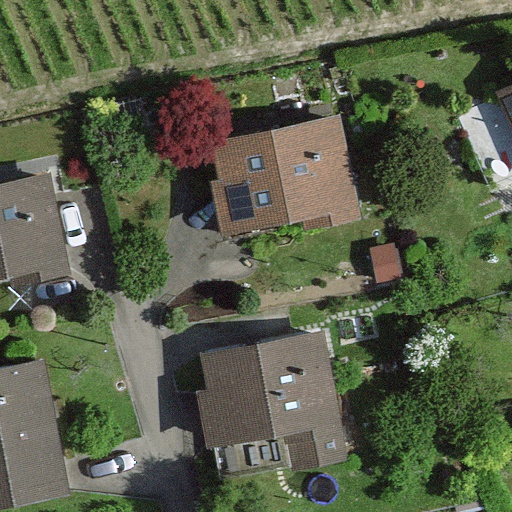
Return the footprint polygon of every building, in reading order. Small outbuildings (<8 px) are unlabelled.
[(511,97),(501,103),(511,125),(511,97)] [(216,142),(232,237),(369,214),(346,121),(216,142)] [(56,175),(0,186),(0,285),(75,270),(56,175)] [(197,357),(213,450),(343,428),(326,334),(197,357)] [(46,363),(0,371),(0,511),(11,511),(71,501),(46,363)]
